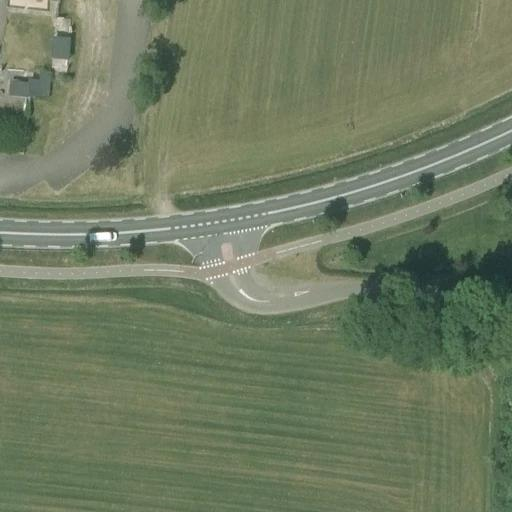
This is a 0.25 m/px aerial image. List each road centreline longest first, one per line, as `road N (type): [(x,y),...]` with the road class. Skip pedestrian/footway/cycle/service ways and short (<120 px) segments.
road 1 (unclassified): [(511,309),(403,292),(252,302),(232,283),(224,224)]
road 2 (primary): [(224,224),(354,195),(511,132)]
road 3 (primary): [(0,233),(81,236),(224,224)]
